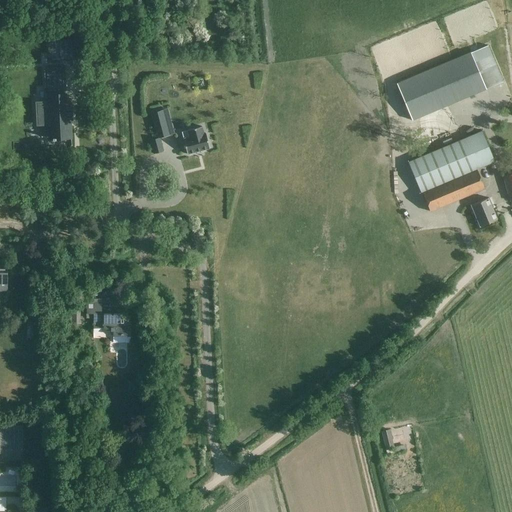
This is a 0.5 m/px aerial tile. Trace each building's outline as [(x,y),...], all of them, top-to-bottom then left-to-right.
[(61,59),(60,41),(49,41),(50,60),(61,59)] [(487,45),(396,83),(412,120),(503,82),(487,45)] [(48,102),(36,103),(37,124),(49,124),(50,139),(71,138),(70,123),(72,123),(71,99),(65,100),(65,94),(63,94),(63,88),(62,88),(61,74),(61,70),(47,71),(48,95),(47,95),(48,102)] [(162,110),(151,113),(158,138),(169,135),(162,110)] [(209,148),(205,133),(203,133),(202,126),(187,130),(189,137),(183,139),(187,154),(209,148)] [(481,130),(407,162),(420,192),(421,192),(476,169),(494,161),(481,130)] [(476,169),(421,192),(430,211),(484,188),(477,169),(476,170),(476,169)] [(510,201),(511,200),(511,173),(503,177),(510,201)] [(479,226),(497,219),(488,198),(470,205),(479,226)] [(131,324),(131,321),(123,321),(123,318),(121,318),(121,313),(113,313),(113,314),(112,314),(112,313),(104,313),(104,314),(102,314),(102,298),(94,298),(94,301),(87,301),(87,313),(94,313),(94,328),(101,328),(101,327),(104,327),(104,328),(111,328),(111,331),(113,331),(113,336),(121,336),(121,334),(123,334),(123,336),(131,336),(131,325),(132,325),(132,324),(131,324)] [(80,323),(80,309),(72,309),(72,323),(80,323)] [(32,361),(40,367),(47,358),(39,352),(32,361)] [(386,449),(385,449),(387,454),(406,450),(405,443),(393,446),(389,430),(382,432),(386,449)]
